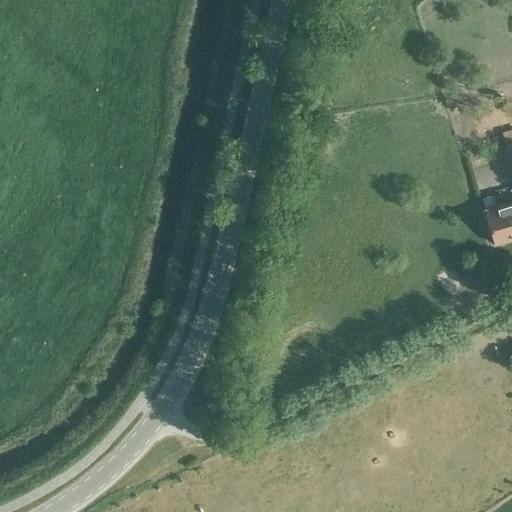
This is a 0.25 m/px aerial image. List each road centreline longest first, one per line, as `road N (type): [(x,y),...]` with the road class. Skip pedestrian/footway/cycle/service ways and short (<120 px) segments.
road 1 (tertiary): [(52,511),(116,465),(153,423),(191,358),(218,277),(280,0)]
road 2 (unknown): [(153,423),(231,430),(506,297)]
